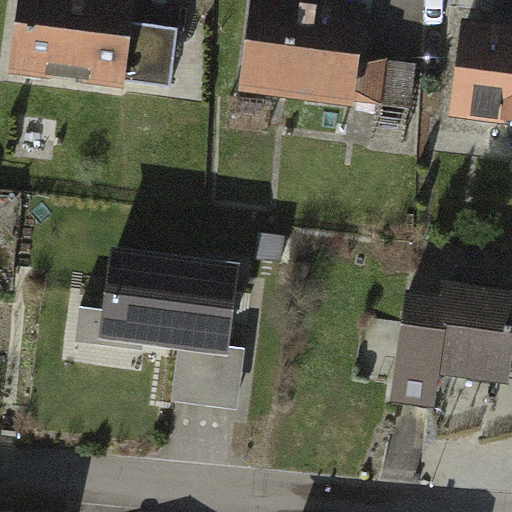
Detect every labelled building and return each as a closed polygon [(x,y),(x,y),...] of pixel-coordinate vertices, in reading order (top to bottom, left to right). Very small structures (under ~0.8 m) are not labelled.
[(25,0),(17,76),(132,89),(133,78),(182,83),(188,26),(139,21),(141,0),(25,0)] [(344,0),(257,0),(246,87),(357,102),(370,3),(344,0)] [(452,114),(511,120),(511,29),(462,23),(452,114)] [(170,125),(141,125),(141,153),(170,153),(170,125)] [(103,245),(91,338),(234,357),(247,264),(103,245)] [(411,315),(402,404),(439,408),(443,376),(511,383),(511,286),(453,281),(449,319),(411,315)]
